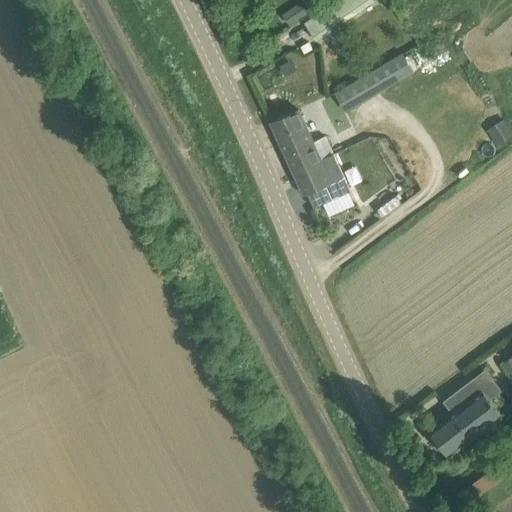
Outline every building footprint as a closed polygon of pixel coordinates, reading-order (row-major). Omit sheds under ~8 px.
[(302,0),(282,14),(289,25),(311,10),(303,0),(302,0)] [(337,0),(304,23),(316,41),(374,1),(372,0),(337,0)] [(372,71),(362,78),(370,90),(381,84),(377,78),(394,69),(397,74),(408,68),(411,72),(425,64),(415,47),(401,55),(372,71)] [(346,86),(336,93),(344,106),(354,100),(346,86)] [(301,108),(271,121),(305,194),(308,192),(314,207),(351,190),(326,136),(316,140),(301,108)] [(511,129),(504,118),(487,130),(497,145),(511,134),(511,129)] [(511,356),(502,364),(502,365),(511,377),(511,356)] [(454,412),(430,431),(449,455),(464,443),(502,414),(483,390),(474,378),(445,400),(454,412)]
